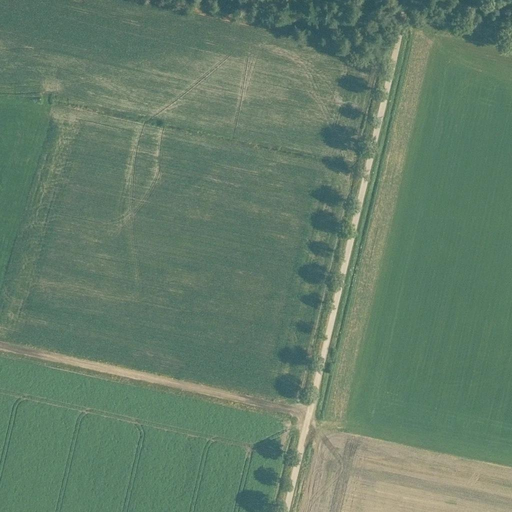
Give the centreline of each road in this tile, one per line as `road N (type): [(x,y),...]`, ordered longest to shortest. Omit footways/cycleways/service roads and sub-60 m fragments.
road 1 (unclassified): [(285,511),(405,0)]
road 2 (track): [(309,412),(0,345)]
